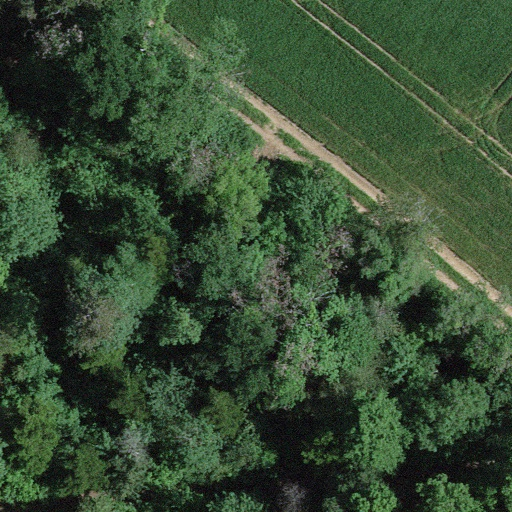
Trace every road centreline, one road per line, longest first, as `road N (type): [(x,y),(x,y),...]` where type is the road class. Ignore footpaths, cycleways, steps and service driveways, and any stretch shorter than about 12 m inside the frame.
road 1 (track): [(0,503),(287,480),(511,501)]
road 2 (track): [(128,0),(511,300)]
